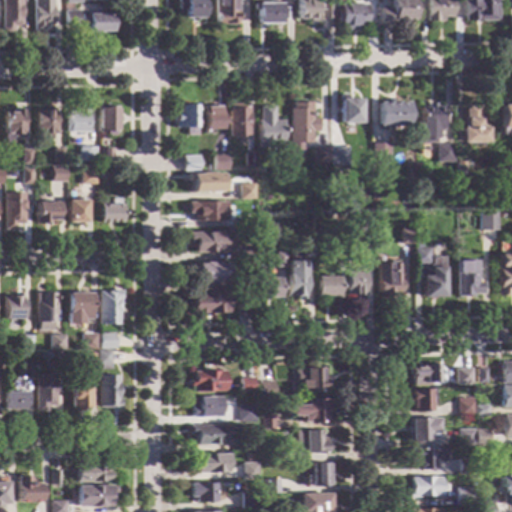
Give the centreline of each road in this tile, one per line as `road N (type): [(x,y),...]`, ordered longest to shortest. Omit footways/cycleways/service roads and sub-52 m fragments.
road 1 (residential): [(511,56),(0,71)]
road 2 (residential): [(149,511),(146,0)]
road 3 (residential): [(511,336),(149,345)]
road 4 (residential): [(367,511),(366,340)]
road 5 (residential): [(149,442),(0,445)]
road 6 (residential): [(147,257),(0,260)]
